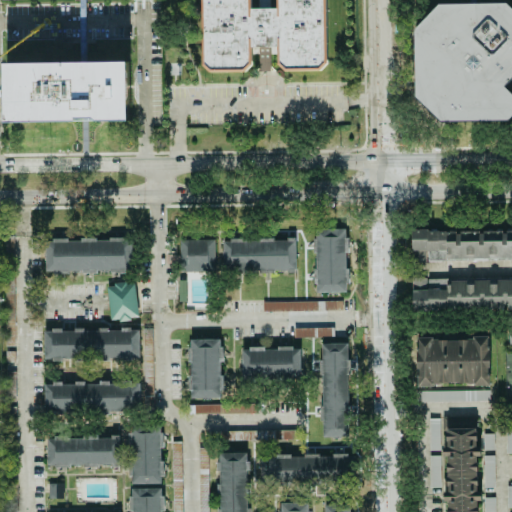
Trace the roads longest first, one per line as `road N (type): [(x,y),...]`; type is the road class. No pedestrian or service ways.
road 1 (secondary): [(380,161),(0,165)]
road 2 (tertiary): [(387,511),(380,192)]
road 3 (secondary): [(0,196),(305,193)]
road 4 (tertiary): [(377,0),(380,161)]
road 5 (secondary): [(380,192),(511,190)]
